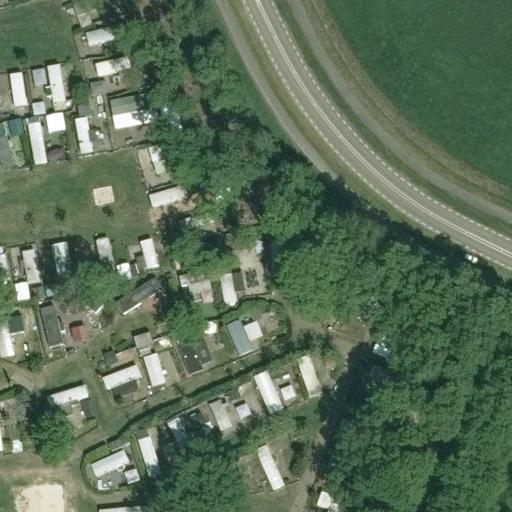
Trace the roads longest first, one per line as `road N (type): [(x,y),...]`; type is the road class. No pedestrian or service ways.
road 1 (tertiary): [(511,256),(391,190),(339,134),(257,0)]
road 2 (track): [(352,354),(294,511)]
road 3 (track): [(233,511),(141,497),(82,508)]
